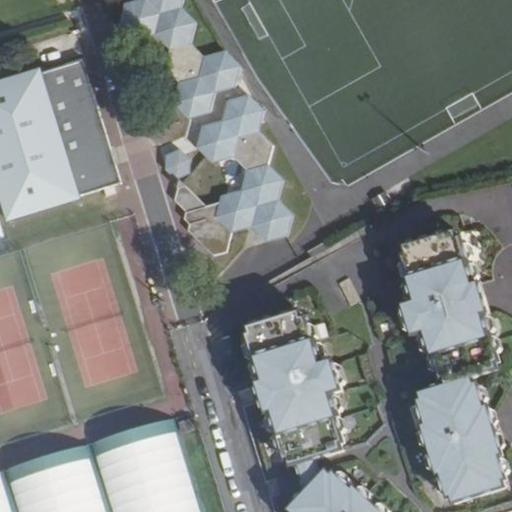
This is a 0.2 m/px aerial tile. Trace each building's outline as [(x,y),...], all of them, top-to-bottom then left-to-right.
[(240,74),(242,68),(228,54),(226,54),(207,58),(193,45),(200,23),(184,7),(185,0),(147,0),(129,5),(123,24),(138,39),(158,34),(174,52),(169,69),(183,82),(178,103),(192,118),(211,113),(217,93),(237,87),(240,74)] [(0,173),(13,218),(122,184),(85,60),(0,87),(0,173)] [(255,102),(252,98),(232,103),(227,122),(207,128),(202,147),(216,161),(237,156),(251,170),(246,192),(225,197),(223,204),(210,207),(184,182),(179,201),(191,213),(189,220),(194,226),(193,231),(216,255),(229,251),(233,233),(255,226),(270,242),(290,236),(294,216),(280,201),(285,181),(270,165),(275,147),(262,132),(267,113),(255,102)] [(190,154),(168,149),(163,171),(186,176),(190,154)] [(457,233),(405,249),(408,256),(404,256),(412,280),(408,281),(416,305),(406,308),(416,337),(425,334),(432,358),(436,357),(443,381),(447,380),(449,387),(423,395),(425,402),(422,403),(426,428),(429,427),(441,476),(444,475),(452,499),(455,498),(457,504),(509,489),(507,482),(510,481),(502,457),(506,456),(503,446),(506,445),(497,416),(493,417),(491,408),(487,409),(480,385),(477,386),(475,379),(500,371),(498,364),(501,363),(486,315),(490,314),(481,285),(477,286),(462,239),(459,240),(457,233)] [(252,337),(249,338),(264,386),(261,387),(270,416),(273,415),(288,462),(291,461),(294,468),(302,466),(310,493),(292,511),(382,511),(357,489),(355,492),(336,475),(334,477),(328,473),(324,478),(322,476),(317,461),(345,452),(343,446),(346,444),(338,420),(342,419),(334,396),(344,393),(335,364),(326,366),(318,343),(315,344),(307,320),(304,321),(302,314),(250,330),(252,337)]
